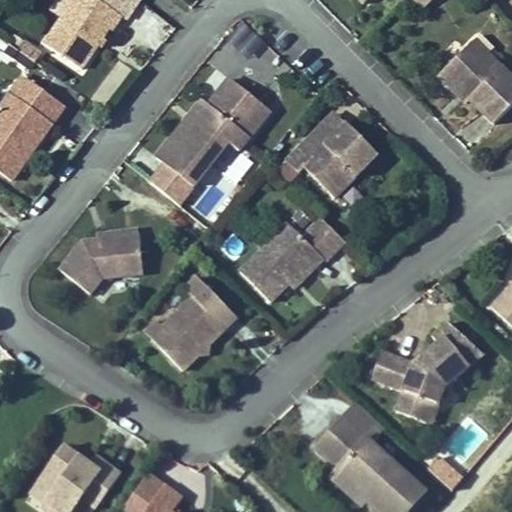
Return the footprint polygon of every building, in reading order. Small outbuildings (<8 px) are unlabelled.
[(134,8),(122,0),(82,0),(58,34),(94,59),(122,20),(124,22),(134,8)] [(15,35),(2,56),(28,72),(40,51),(15,35)] [(483,37),(475,45),(487,59),(496,50),(483,37)] [(0,57),(9,45),(0,38),(0,57)] [(487,59),(475,45),(448,71),(465,89),(468,85),(478,95),(501,120),(511,110),(511,66),(496,50),(487,59)] [(76,96),(36,66),(0,114),(0,150),(23,167),(76,96)] [(243,72),(222,98),(206,117),(200,111),(169,148),(204,178),(240,135),(250,143),(269,120),(256,109),(269,94),(243,72)] [(468,85),(465,89),(474,99),(478,95),(468,85)] [(222,98),(215,92),(200,111),(206,117),(222,98)] [(282,104),(269,94),(256,109),(269,120),(282,104)] [(356,119),(344,107),(319,133),(331,145),(356,119)] [(331,145),(319,133),(298,156),(310,168),(316,162),(345,191),(387,148),(356,119),(331,145)] [(296,216),(249,262),(278,292),(296,274),(313,258),(318,262),(330,250),(332,252),(353,232),(330,209),(310,229),(296,216)] [(109,229),(93,230),(70,258),(99,282),(112,266),(152,262),(148,220),(132,222),(132,226),(109,229)] [(220,248),(235,260),(246,245),(231,234),(220,248)] [(313,258),(296,274),(300,279),(318,262),(313,258)] [(204,267),(191,280),(199,288),(212,276),(204,267)] [(199,288),(158,327),(189,359),(203,346),(203,335),(214,335),(243,308),(212,276),(199,288)] [(511,286),(496,304),(511,319),(511,286)] [(489,351),(454,318),(440,334),(447,340),(425,363),(394,349),(382,376),(412,389),(404,408),(426,417),(434,398),(447,404),(455,387),(489,351)] [(214,335),(203,335),(203,346),(214,346),(214,335)] [(447,404),(434,398),(426,417),(439,423),(447,404)] [(364,399),(350,413),(375,437),(389,422),(364,399)] [(350,413),(323,442),(345,462),(374,490),(369,495),(386,511),(404,511),(428,487),(375,437),(350,413)] [(92,454),(67,436),(40,473),(54,483),(48,491),(45,494),(68,511),(85,487),(98,497),(122,465),(108,454),(102,462),(92,454)] [(108,454),(98,447),(92,454),(102,462),(108,454)] [(374,490),(345,462),(335,473),(364,500),(369,495),(374,490)] [(54,483),(40,473),(34,481),(48,491),(54,483)] [(186,490),(169,477),(143,511),(181,511),(174,507),(186,490)]
